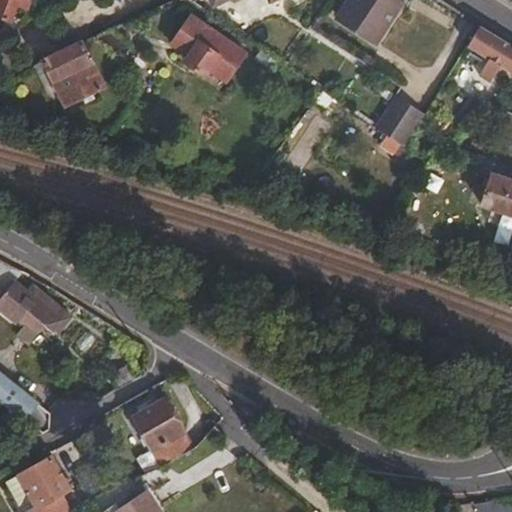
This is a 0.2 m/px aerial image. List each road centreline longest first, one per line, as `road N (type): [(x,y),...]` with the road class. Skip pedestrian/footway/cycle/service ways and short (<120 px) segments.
road 1 (tertiary): [(511,472),(433,480),(0,242)]
road 2 (unclassified): [(0,66),(116,0)]
